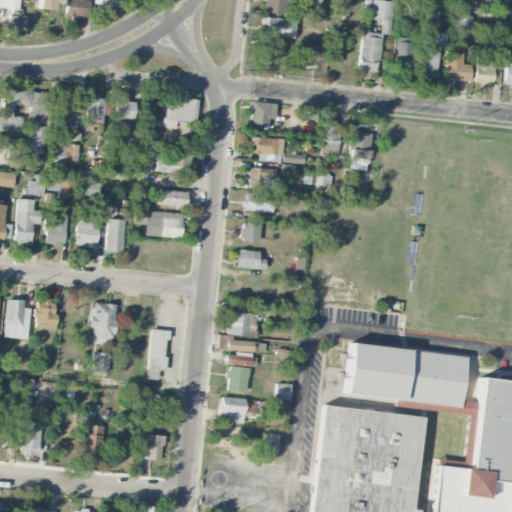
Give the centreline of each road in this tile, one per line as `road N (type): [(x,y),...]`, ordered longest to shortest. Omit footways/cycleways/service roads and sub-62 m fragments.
road 1 (residential): [(167,17),(224,94),(181,511)]
road 2 (residential): [(511,115),(271,91),(224,94)]
road 3 (residential): [(205,290),(0,267)]
road 4 (residential): [(184,493),(0,473)]
road 5 (secondary): [(167,17),(95,55),(0,61)]
